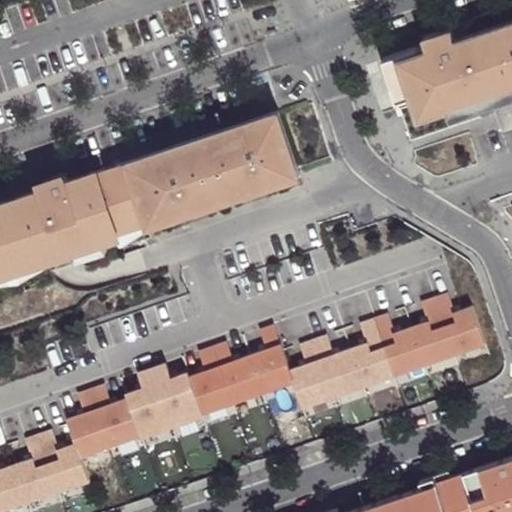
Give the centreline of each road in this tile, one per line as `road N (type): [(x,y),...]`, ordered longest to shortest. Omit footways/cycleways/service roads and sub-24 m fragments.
road 1 (residential): [(317,36),(365,161),(488,244),(511,297)]
road 2 (residential): [(0,143),(317,36)]
road 3 (residential): [(511,411),(215,511)]
